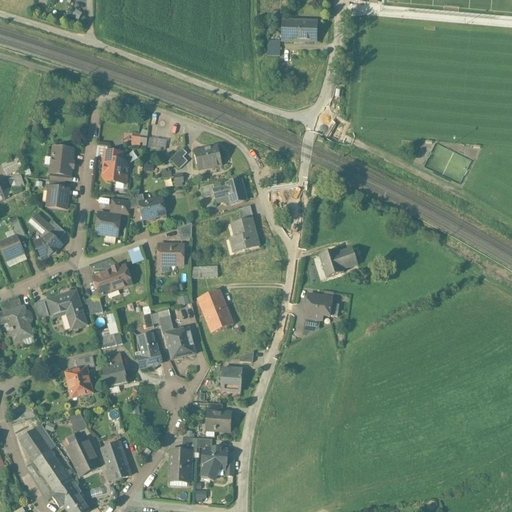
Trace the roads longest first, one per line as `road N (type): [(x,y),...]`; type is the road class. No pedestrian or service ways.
road 1 (unclassified): [(315,125),(0,15)]
road 2 (unclassified): [(243,511),(249,430),(285,315),(294,246)]
road 3 (residential): [(104,91),(237,144),(276,227),(294,246)]
road 4 (residential): [(0,294),(76,263),(104,91)]
road 5 (residential): [(114,511),(169,435),(173,395)]
road 6 (unclassified): [(315,125),(342,0)]
road 7 (unclassified): [(294,246),(315,125)]
